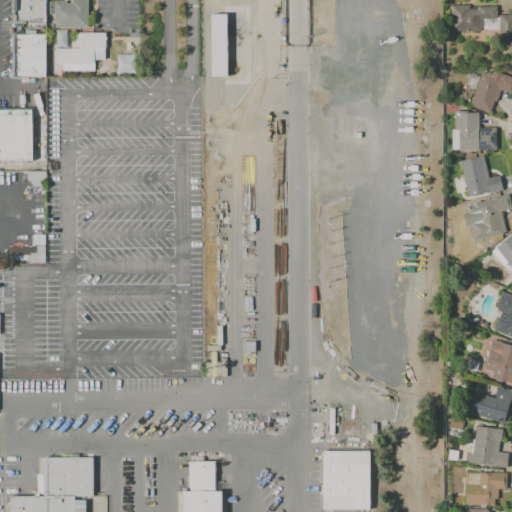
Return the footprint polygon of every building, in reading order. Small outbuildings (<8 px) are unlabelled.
[(15,25),(15,0),(48,0),(48,26),(29,26),(29,25),(15,25)] [(91,0),(91,29),(58,29),(58,20),(57,20),(57,2),(69,2),(69,5),(74,5),(74,1),(91,0)] [(454,33),(453,7),(472,7),(472,10),(480,10),(480,8),(500,8),(500,20),(486,20),(486,30),(483,30),(483,32),(454,33)] [(502,16),(511,16),(511,39),(502,39),(502,16)] [(31,78),(31,80),(15,80),(15,34),(28,34),(28,35),(48,35),(49,78),(31,78)] [(58,65),(58,49),(82,49),(83,34),(108,34),(108,49),(97,49),(97,64),(97,72),(65,72),(66,65),(58,65)] [(133,73),(134,55),(117,54),(117,72),(133,73)] [(493,114),(490,113),(473,107),(484,73),(489,74),(490,73),(494,74),(494,73),(498,73),(511,77),(511,94),(503,91),(499,103),(497,102),(493,114)] [(29,107),(0,108),(0,159),(30,159),(29,107)] [(499,129),(499,151),(464,152),(464,132),(461,132),(461,114),(477,114),(477,130),(499,129)] [(463,162),(486,157),(491,179),(502,177),(505,191),(490,195),(489,194),(471,198),(463,162)] [(511,195),(511,198),(511,210),(504,212),(509,233),(506,234),(506,235),(476,242),(473,227),(472,228),(468,226),(466,217),(468,213),(470,213),(469,207),(475,205),(475,204),(483,202),(484,203),(496,200),(496,199),(511,195)] [(511,266),(499,249),(511,238),(511,266)] [(511,337),(497,331),(497,329),(496,328),(498,323),(500,323),(504,313),(501,312),(499,308),(505,293),(511,296),(511,337)] [(511,383),(494,378),(495,373),(487,371),(495,341),(511,345),(511,383)] [(476,393),(497,398),(500,388),(511,391),(511,418),(510,418),(507,424),(470,413),(476,393)] [(448,414),(450,407),(461,409),(459,417),(448,414)] [(449,426),(451,418),(467,421),(465,430),(449,426)] [(506,468),(491,466),(491,467),(484,466),(484,465),(478,464),(478,465),(473,465),(473,463),(470,463),(471,462),(465,461),(466,453),(473,454),(476,426),(503,430),(502,432),(504,433),(503,438),(502,438),(501,441),(500,441),(498,452),(508,453),(506,468)] [(325,511),(325,453),(372,452),(372,511),(325,511)] [(10,511),(10,496),(35,496),(35,493),(37,493),(37,474),(43,474),(43,457),(93,458),(93,496),(74,496),(74,500),(86,500),(86,511),(10,511)] [(182,511),(182,491),(189,491),(188,461),(214,461),(214,491),(221,491),(221,511),(182,511)] [(494,506),(487,506),(487,505),(485,505),(485,507),(480,506),(480,505),(465,504),(466,484),(465,484),(466,471),(507,473),(506,490),(497,489),(497,499),(494,499),(494,506)]
